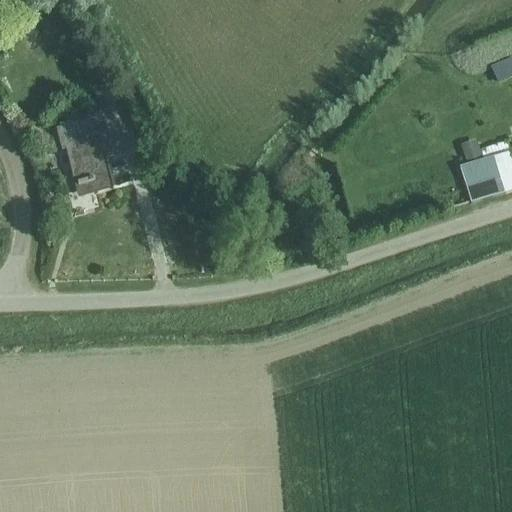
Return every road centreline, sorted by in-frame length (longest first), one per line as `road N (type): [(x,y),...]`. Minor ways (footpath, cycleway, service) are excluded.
road 1 (unclassified): [(0,301),(255,290),(511,212)]
road 2 (track): [(0,128),(23,198),(23,241),(6,301)]
